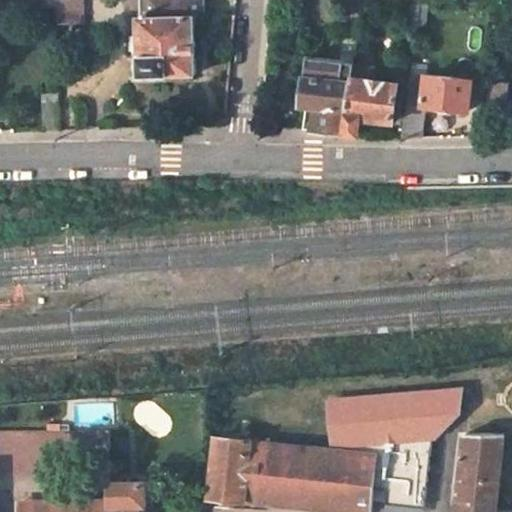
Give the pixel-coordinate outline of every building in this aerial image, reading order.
[(140,75),(195,73),(195,16),(190,15),(190,0),(141,0),(142,17),(138,17),(140,75)] [(400,0),(399,45),(414,46),(418,23),(420,7),(421,0),(400,0)] [(426,23),(428,8),(420,7),(418,23),(426,23)] [(356,62),(307,56),(301,102),(308,103),(305,127),(347,130),(354,77),(356,64),(356,62)] [(371,79),(373,65),(356,64),(354,77),(371,79)] [(472,79),(411,72),(402,135),(423,135),(427,105),(468,109),(472,79)] [(394,119),(399,82),(371,79),(354,77),(347,130),(360,132),(362,116),(394,119)] [(498,81),(488,80),(485,104),(504,107),(505,94),(497,93),(498,81)] [(507,82),(498,81),(497,93),(505,94),(507,82)] [(61,93),(44,93),(45,125),(46,125),(62,125),(61,93)] [(511,382),(508,386),(504,392),(502,398),(503,405),(505,411),(510,416),(511,417),(511,382)] [(83,430),(84,447),(109,447),(109,430),(83,430)] [(348,450),(217,438),(210,498),(353,511),(372,511),(374,499),(380,433),(350,433),(348,450)] [(374,499),(395,502),(403,433),(380,433),(374,499)] [(467,434),(457,511),(511,511),(511,509),(497,508),(505,434),(467,434)] [(19,511),(109,511),(109,481),(103,481),(102,502),(20,502),(19,511)] [(146,504),(146,482),(109,481),(109,511),(138,511),(139,504),(146,504)]
